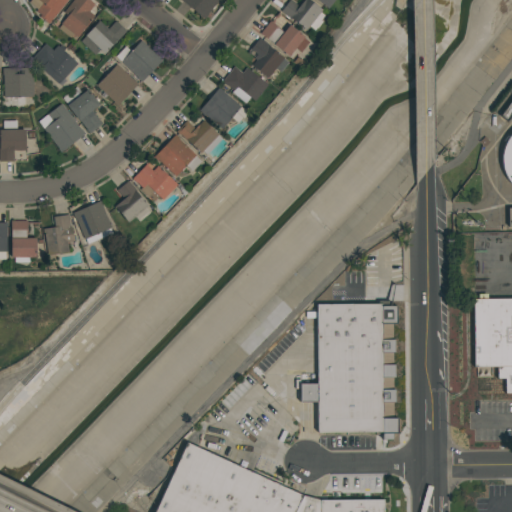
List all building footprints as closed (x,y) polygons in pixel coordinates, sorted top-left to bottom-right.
[(68,0),(49,24),(40,17),(41,16),(36,12),(38,10),(29,3),(31,0),(68,0)] [(89,0),(95,5),(90,12),(95,16),(78,37),(61,24),(68,16),(64,12),(73,0),(89,0)] [(181,0),(218,0),(208,14),(209,15),(205,20),(181,0)] [(290,0),(299,7),(305,0),(309,0),(322,10),(320,12),(324,16),(321,20),(323,22),(318,28),(316,27),(314,29),(310,26),(306,30),(290,18),(281,11),(290,0)] [(335,0),(329,9),(318,0),(335,0)] [(117,41),(105,54),(100,50),(96,55),(81,41),(98,23),(97,22),(99,20),(109,29),(116,21),(127,31),(117,41)] [(270,21),(284,32),(290,25),(305,37),(304,38),(307,41),(300,51),(296,48),(288,57),(274,45),(274,44),(267,39),(260,33),(270,21)] [(260,37),(270,46),(269,47),(288,63),(281,73),(275,68),(267,79),(252,66),(256,60),(254,58),(257,54),(253,50),(250,55),(248,53),(260,37)] [(163,60),(142,83),(137,78),(137,77),(116,57),(126,46),(131,51),(142,40),(163,60)] [(60,47),(61,45),(65,49),(64,51),(78,64),(64,80),(63,79),(58,84),(42,68),(43,67),(38,62),(37,63),(32,58),(46,44),(53,51),(58,45),(60,47)] [(117,64),(134,81),(135,80),(139,84),(117,106),(113,103),(114,102),(97,85),(117,64)] [(234,67),(243,73),(246,68),(268,85),(254,102),(250,98),(245,104),(231,93),(233,90),(226,84),(226,85),(222,82),(234,67)] [(34,68),(34,70),(39,70),(39,74),(34,74),(33,74),(34,97),(25,97),(26,105),(5,106),(5,98),(4,98),(4,75),(3,75),(3,69),(34,68)] [(77,87),(83,93),(88,89),(100,105),(92,111),(102,124),(90,134),(80,121),(79,121),(67,105),(68,105),(63,98),(77,87)] [(207,117),(207,118),(205,116),(206,116),(204,114),(204,115),(199,111),(219,87),(224,92),(223,92),(248,113),(238,124),(231,118),(221,129),(207,117)] [(81,130),(82,129),(85,134),(61,152),(44,129),(54,122),(48,114),(62,104),(81,130)] [(222,139),(206,155),(203,151),(200,154),(181,134),(180,135),(176,131),(187,121),(195,129),(203,120),(222,139)] [(0,162),(0,130),(3,130),(3,121),(17,121),(17,130),(25,130),(25,148),(27,148),(27,151),(14,151),(14,162),(0,162)] [(511,185),(508,181),(501,168),(501,153),(506,139),(511,132),(511,185)] [(175,134),(180,139),(179,139),(202,161),(192,172),(186,166),(176,177),(158,160),(157,160),(154,157),(175,134)] [(146,164),(153,171),(157,166),(177,185),(163,200),(158,196),(153,202),(140,190),(142,188),(137,183),(136,183),(132,179),(146,164)] [(129,181),(136,189),(135,190),(148,206),(128,223),(115,207),(124,199),(117,190),(129,181)] [(101,201),(103,206),(112,228),(85,240),(76,219),(75,219),(73,213),(101,201)] [(69,215),(70,220),(69,220),(70,227),(73,227),(75,241),(68,242),(69,252),(49,256),(47,241),(46,242),(45,235),(44,235),(43,229),(55,227),(54,217),(69,215)] [(27,221),(27,233),(26,233),(27,239),(36,239),(36,257),(30,258),(30,262),(15,263),(15,258),(11,258),(11,239),(11,221),(27,221)] [(0,223),(8,223),(8,228),(7,228),(7,252),(0,252),(0,223)] [(472,367),(472,298),(511,298),(511,393),(504,393),(504,378),(497,378),(497,367),(472,367)] [(381,303),(381,305),(397,305),(397,324),(392,324),(392,339),(394,339),(394,353),(392,353),(392,364),(394,364),(395,377),(392,377),(392,389),(395,389),(395,402),(392,402),(392,418),(397,418),(397,433),(392,433),(392,440),(381,440),(381,432),(316,433),(316,403),(299,403),(299,383),(316,383),(315,303),(381,303)] [(153,511),(185,441),(302,495),(319,500),(383,500),(383,511),(153,511)]
